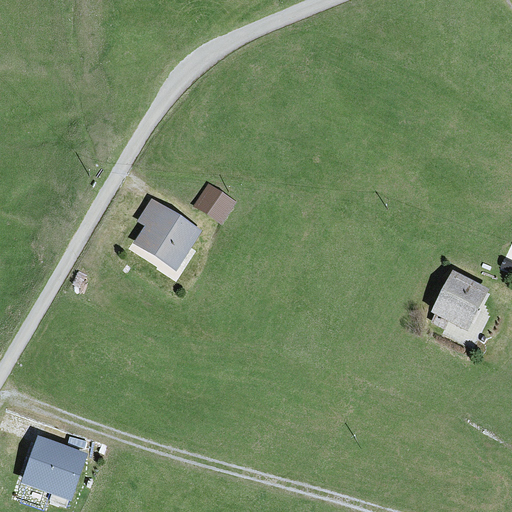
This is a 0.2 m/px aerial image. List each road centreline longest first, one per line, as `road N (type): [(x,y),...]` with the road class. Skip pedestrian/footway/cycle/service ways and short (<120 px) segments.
road 1 (unclassified): [(0,376),(182,74),(229,42),(328,0)]
road 2 (track): [(0,391),(216,466),(383,511)]
